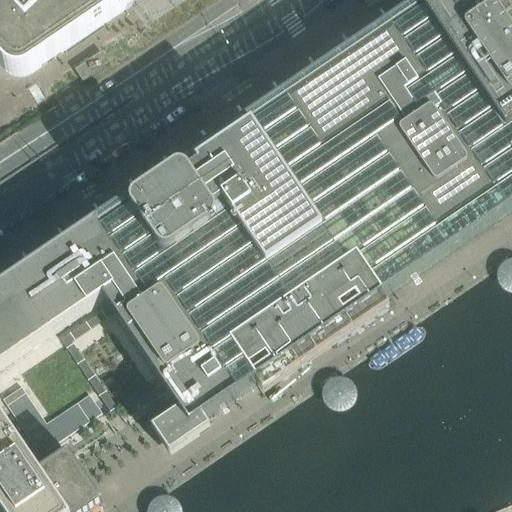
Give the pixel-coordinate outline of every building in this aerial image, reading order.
[(141,0),(0,0),(0,66),(5,72),(9,75),(13,77),(18,79),(22,79),(27,77),(31,75),(141,0)] [(510,217),(511,215),(511,28),(504,17),(492,0),(432,0),(66,248),(104,304),(179,416),(153,434),(171,460),(211,433),(204,424),(257,388),(258,388),(231,349),(358,263),(384,302),(510,217)] [(511,0),(492,0),(504,17),(511,11),(511,0)] [(83,84),(109,66),(102,54),(75,72),(83,84)] [(0,374),(87,316),(104,304),(66,248),(0,292),(0,374)] [(263,397),(390,312),(384,302),(358,263),(231,349),(258,388),(257,388),(263,397)] [(507,292),(511,294),(511,267),(507,270),(504,273),(502,278),(502,283),(504,288),(507,292)] [(329,411),(333,413),(338,414),(343,414),(348,411),(351,408),(353,404),(353,399),(352,395),(350,391),(347,388),(343,386),(338,386),(334,387),(330,389),(327,393),(325,397),(325,402),(326,407),(329,411)] [(38,476),(4,425),(0,419),(0,511),(41,511),(56,502),(47,489),(77,469),(68,456),(38,476)] [(102,506),(94,494),(77,469),(47,489),(56,502),(41,511),(94,511),(102,507),(102,506)]
